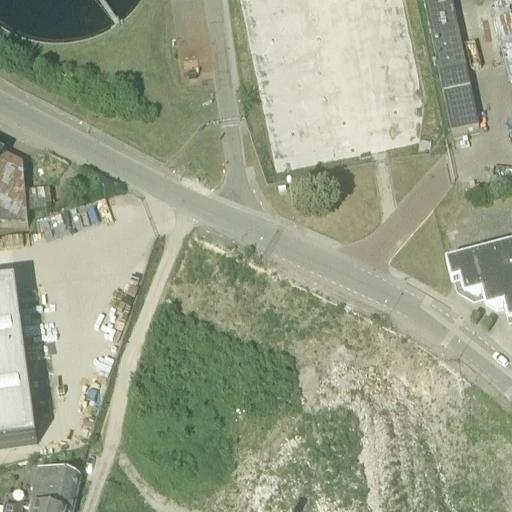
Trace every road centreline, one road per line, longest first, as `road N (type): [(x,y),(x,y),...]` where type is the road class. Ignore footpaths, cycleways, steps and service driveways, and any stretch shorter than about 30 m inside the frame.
road 1 (residential): [(511,379),(397,299),(0,102)]
road 2 (track): [(86,511),(128,361),(191,200)]
